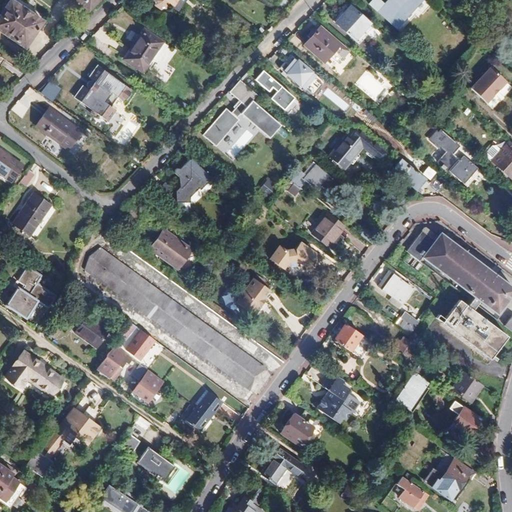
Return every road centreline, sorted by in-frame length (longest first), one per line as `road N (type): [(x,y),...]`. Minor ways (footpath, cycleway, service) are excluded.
road 1 (residential): [(511,262),(441,213),(405,215),(291,363),(196,511)]
road 2 (residential): [(309,0),(116,199),(103,204),(0,121)]
road 3 (track): [(222,470),(0,309)]
road 4 (residential): [(114,0),(0,113)]
